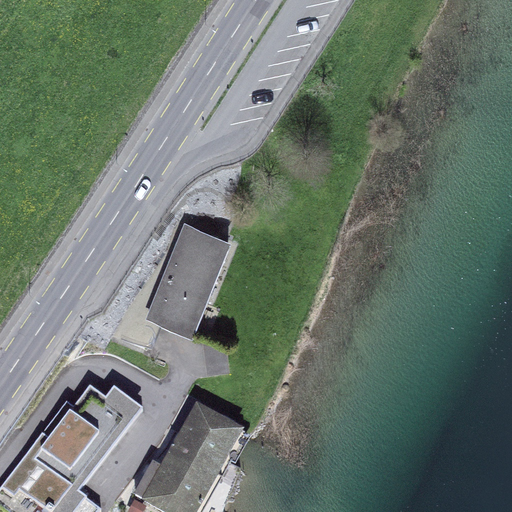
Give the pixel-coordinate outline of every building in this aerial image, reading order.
[(185,225),(145,321),(192,340),(232,244),(185,225)] [(89,392),(61,427),(105,461),(132,426),(89,392)] [(196,511),(240,436),(199,413),(148,504),(162,511),(196,511)] [(61,427),(33,462),(77,497),(105,461),(61,427)] [(4,491),(16,501),(22,494),(44,511),(96,511),(77,497),(33,462),(29,459),(4,491)]
